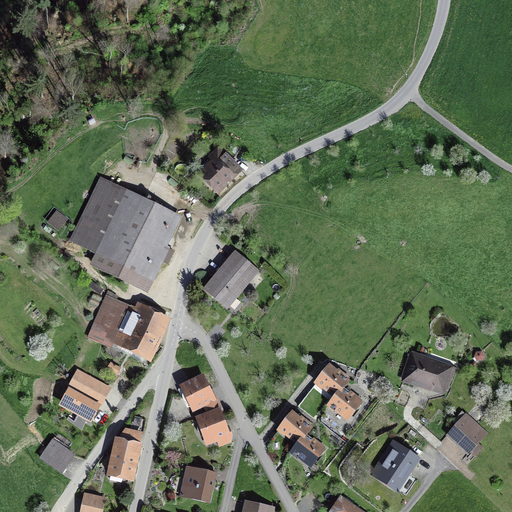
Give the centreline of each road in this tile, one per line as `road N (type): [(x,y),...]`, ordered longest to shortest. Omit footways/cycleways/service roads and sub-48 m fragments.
road 1 (unclassified): [(177,323),(190,261),(218,210),(254,178),(377,115),(406,91)]
road 2 (unclassified): [(292,511),(208,346),(177,323)]
road 3 (unclassified): [(134,511),(177,323)]
road 4 (unclassified): [(406,91),(511,169)]
